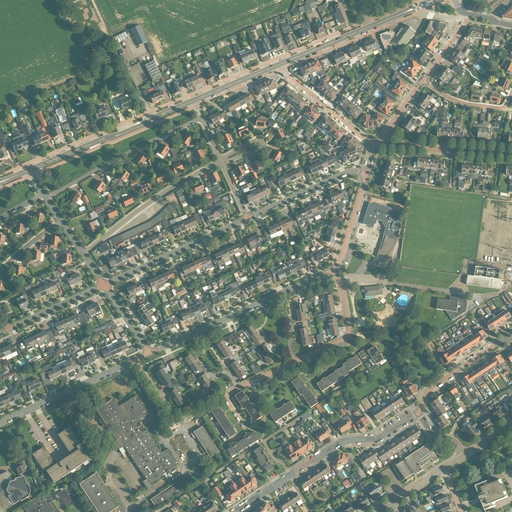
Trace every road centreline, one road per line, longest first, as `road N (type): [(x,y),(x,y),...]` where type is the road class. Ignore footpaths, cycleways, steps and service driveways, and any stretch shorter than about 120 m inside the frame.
road 1 (residential): [(149,353),(331,270)]
road 2 (residential): [(222,395),(344,337),(338,283)]
road 3 (residential): [(74,388),(127,470),(183,433),(171,414)]
road 4 (tertiary): [(26,171),(192,101)]
road 5 (residential): [(200,118),(44,196)]
road 6 (residential): [(83,254),(137,210),(220,161)]
road 7 (residential): [(103,285),(246,219)]
road 8 (residential): [(338,283),(492,296)]
road 9 (residential): [(289,475),(336,444),(376,439),(418,413)]
road 10 (residential): [(511,156),(376,144)]
road 11 (residential): [(246,219),(348,171),(365,173)]
road 12 (residential): [(376,144),(275,66)]
road 13 (residential): [(35,405),(64,454),(56,459),(25,410)]
